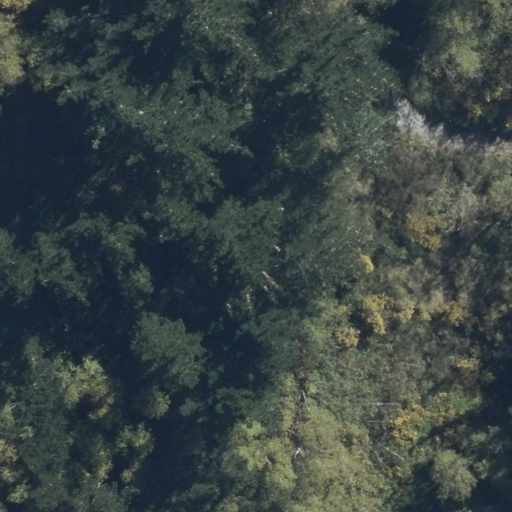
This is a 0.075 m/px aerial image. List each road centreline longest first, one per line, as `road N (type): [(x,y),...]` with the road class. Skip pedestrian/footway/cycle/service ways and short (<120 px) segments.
road 1 (track): [(331,0),(390,511)]
road 2 (track): [(340,79),(408,119),(511,134)]
